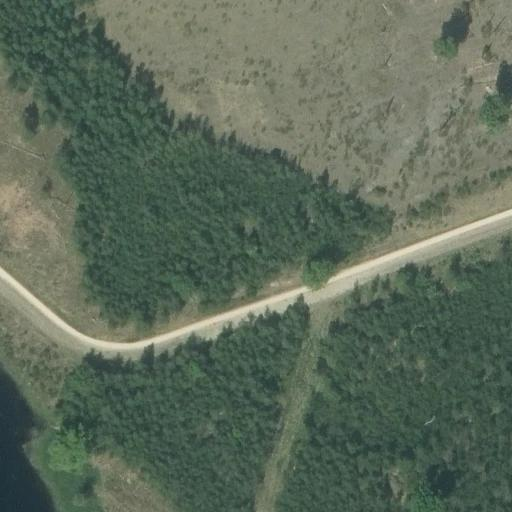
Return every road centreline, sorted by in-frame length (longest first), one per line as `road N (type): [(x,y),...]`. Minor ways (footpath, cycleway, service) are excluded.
road 1 (track): [(319,294),(186,343),(117,355),(73,345),(0,287)]
road 2 (track): [(511,222),(319,294)]
